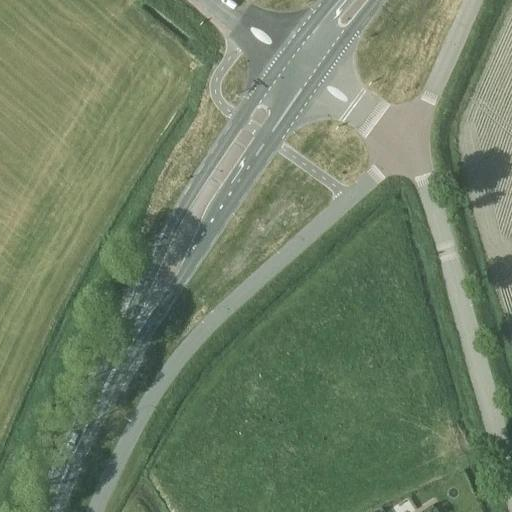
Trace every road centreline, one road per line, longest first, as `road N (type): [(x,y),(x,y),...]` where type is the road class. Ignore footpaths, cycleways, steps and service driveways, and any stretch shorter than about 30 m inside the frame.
road 1 (unclassified): [(92,511),(156,389),(195,341),(397,143)]
road 2 (tertiary): [(511,490),(424,174),(397,143)]
road 3 (primary): [(286,59),(176,218),(127,341)]
road 4 (primary): [(127,341),(310,75)]
road 5 (primary): [(46,511),(127,341)]
road 6 (unclassified): [(397,143),(471,0)]
